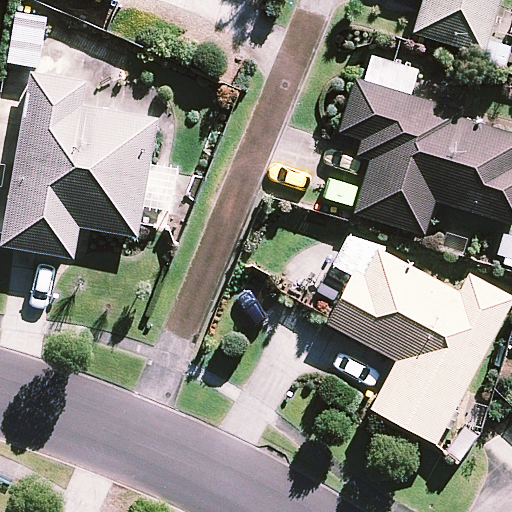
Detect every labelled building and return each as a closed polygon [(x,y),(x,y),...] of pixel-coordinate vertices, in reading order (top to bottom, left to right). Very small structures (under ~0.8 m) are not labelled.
[(481,58),(499,0),(422,0),(411,37),(481,58)] [(5,67),(35,72),(44,20),(14,15),(5,67)] [(86,87),(29,77),(1,237),(0,245),(0,250),(71,263),(76,232),(136,242),(156,125),(82,112),(86,87)] [(432,205),(511,229),(511,139),(458,123),(460,116),(353,83),(336,137),(359,144),(353,161),(367,166),(351,219),(421,240),(432,205)] [(367,415),(433,450),(511,303),(466,278),(456,297),(374,253),(361,279),(351,274),(322,328),(393,365),(367,415)]
